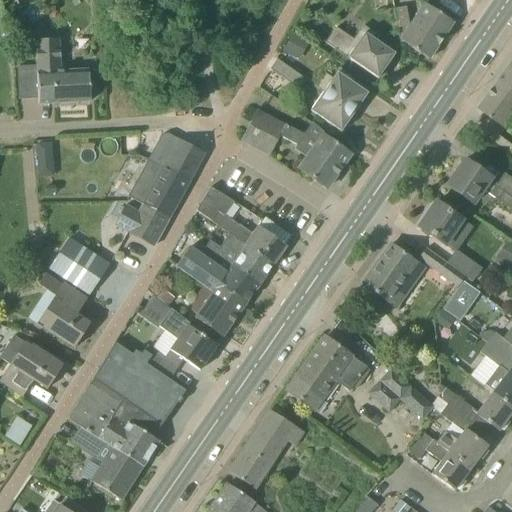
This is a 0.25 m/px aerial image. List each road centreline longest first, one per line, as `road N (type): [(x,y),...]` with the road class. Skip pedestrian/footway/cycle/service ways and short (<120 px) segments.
road 1 (residential): [(0,502),(223,141)]
road 2 (secondary): [(154,511),(353,224)]
road 3 (secondary): [(353,224),(508,0)]
road 4 (residential): [(0,129),(169,122),(224,128)]
road 5 (residential): [(353,224),(223,141)]
road 6 (residential): [(395,472),(450,511),(489,494),(511,466)]
